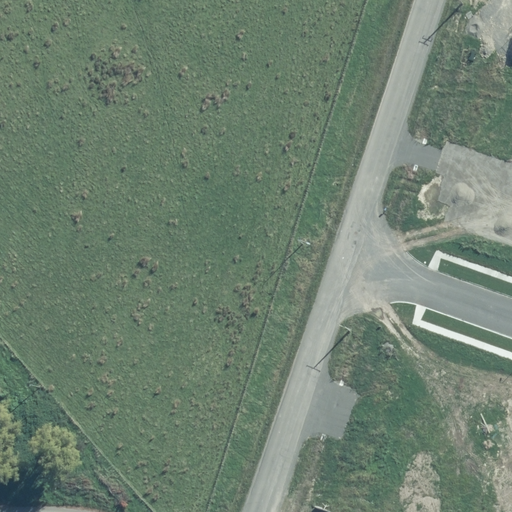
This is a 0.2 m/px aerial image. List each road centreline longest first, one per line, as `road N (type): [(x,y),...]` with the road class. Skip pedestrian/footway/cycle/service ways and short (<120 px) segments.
road 1 (residential): [(341,270),(429,0)]
road 2 (residential): [(262,511),(341,270)]
road 3 (residential): [(341,270),(511,320)]
